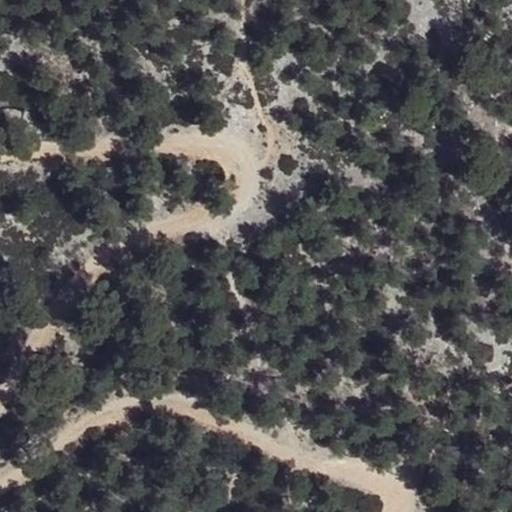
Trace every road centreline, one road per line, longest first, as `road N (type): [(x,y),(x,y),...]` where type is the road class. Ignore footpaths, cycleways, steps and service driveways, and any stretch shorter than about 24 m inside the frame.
road 1 (track): [(0,154),(184,144),(231,150),(254,179),(232,212),(135,256),(47,319),(0,385)]
road 2 (track): [(0,486),(134,397),(184,400),(395,491),(398,511)]
